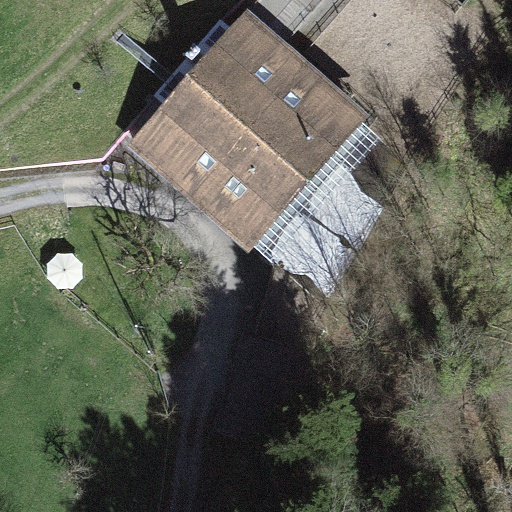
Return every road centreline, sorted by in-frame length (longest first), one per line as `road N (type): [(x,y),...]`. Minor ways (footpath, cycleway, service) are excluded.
road 1 (track): [(0,215),(88,197),(156,204),(213,243),(228,291),(179,511)]
road 2 (track): [(156,0),(0,118)]
